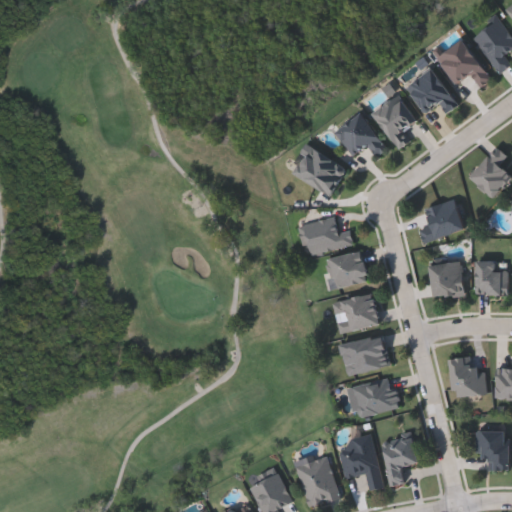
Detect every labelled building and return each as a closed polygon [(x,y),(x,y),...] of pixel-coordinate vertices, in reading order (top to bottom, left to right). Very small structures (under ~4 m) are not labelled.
[(511,38),(511,48),(504,55),(510,64),(499,72),(472,37),(497,18),(511,38)] [(438,56),(464,39),(491,80),(480,87),(471,74),(455,84),(438,56)] [(439,102),(425,112),(407,86),(433,68),(458,104),(447,112),(439,102)] [(417,120),(401,131),(408,142),(398,149),(373,112),(398,94),(417,120)] [(335,129),(365,113),(385,150),(374,156),(368,145),(350,155),(335,129)] [(347,166),(333,194),(289,173),(303,145),(347,166)] [(511,177),(492,197),(470,175),(498,147),(507,156),(500,164),(511,176),(511,177)] [(465,230),(423,243),(419,231),(430,228),(425,209),(455,199),(465,230)] [(299,225),(335,217),(339,234),(350,232),(353,245),(306,256),(299,225)] [(325,258),(363,251),(369,282),(330,289),(325,258)] [(432,298),(430,263),(461,261),(463,296),(432,298)] [(476,295),(476,262),(506,262),(506,295),(476,295)] [(338,333),(332,301),(374,292),(380,325),(338,333)] [(346,375),(339,344),(383,334),(390,366),(346,375)] [(486,394),(454,397),(450,358),(469,357),(470,368),(483,366),(486,394)] [(497,367),(511,367),(511,398),(497,398),(497,367)] [(394,376),(401,407),(358,417),(351,386),(394,376)] [(487,469),(487,454),(475,454),(475,429),(509,429),(509,469),(487,469)] [(371,434),(382,488),(369,491),(366,473),(344,477),(339,449),(351,447),(349,438),(371,434)] [(389,486),(383,442),(413,438),(417,464),(402,465),(405,484),(389,486)] [(327,453),(338,499),(306,508),(295,461),(327,453)] [(261,511),(250,487),(278,474),(291,502),(278,509),(279,511),(261,511)]
